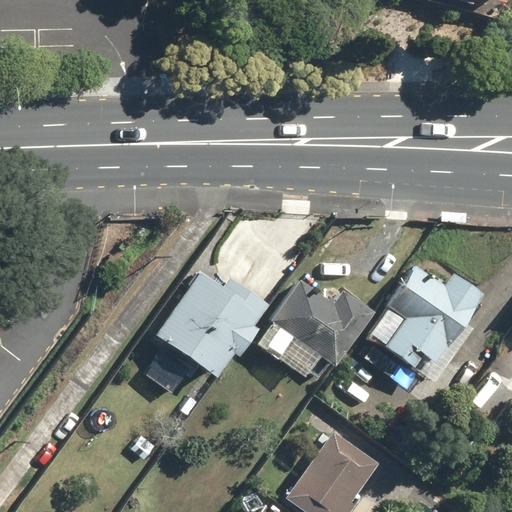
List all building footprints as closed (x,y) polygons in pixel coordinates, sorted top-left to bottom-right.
[(462,213),(437,211),(437,222),(461,223),(462,213)] [(413,354),(425,363),(476,294),(446,272),(436,286),(406,265),(378,304),(396,317),(376,345),(404,365),(413,354)] [(263,321),(324,366),(364,313),(303,268),(263,321)] [(147,334),(208,376),(225,353),(229,356),(248,328),(243,324),(258,303),(221,277),(215,285),(193,269),(147,334)] [(277,494),(300,511),(333,511),(371,463),(326,429),(277,494)] [(341,511),(370,511),(373,509),(354,495),(341,511)] [(511,511),(511,496),(502,511),(503,511),(511,511)]
